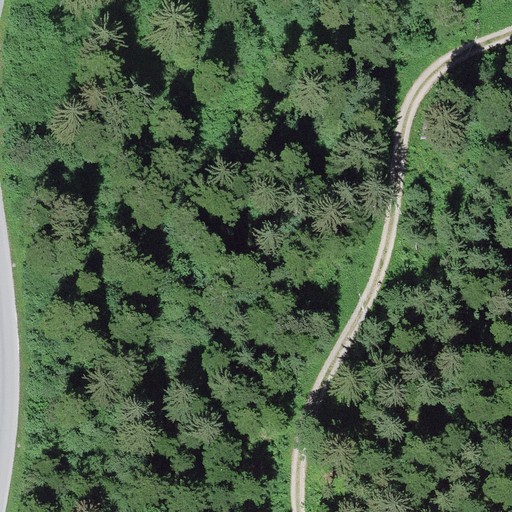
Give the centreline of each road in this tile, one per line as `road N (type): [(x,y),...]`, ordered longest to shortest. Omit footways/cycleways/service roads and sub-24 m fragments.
road 1 (track): [(511,31),(438,66),(408,111),(382,263),(306,421),(299,511)]
road 2 (tertiary): [(0,461),(7,376),(0,294)]
